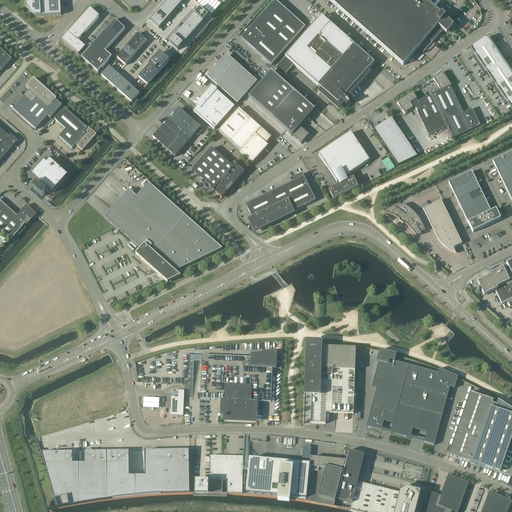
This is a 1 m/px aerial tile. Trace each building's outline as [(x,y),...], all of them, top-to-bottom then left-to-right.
[(25,0),(26,8),(35,17),(61,15),(60,0),(25,0)] [(168,0),(164,5),(173,13),(178,8),(168,0)] [(450,24),(422,0),(328,0),(331,2),(359,27),(387,52),(403,66),(404,65),(417,50),(425,41),(427,39),(432,44),(443,31),(447,34),(454,26),(450,23),(450,24)] [(275,1),(248,31),(241,39),(250,47),(271,66),(305,28),(305,27),(275,1)] [(164,5),(159,10),(168,18),(173,13),(164,5)] [(199,8),(194,14),(203,22),(208,16),(199,8)] [(78,41),(88,30),(100,17),(90,9),(68,33),(71,35),(65,42),(78,54),(84,47),(78,41)] [(159,10),(155,15),(164,23),(168,18),(159,10)] [(194,14),(189,20),(198,28),(203,22),(194,14)] [(155,15),(150,21),(159,29),(164,23),(155,15)] [(321,16),(275,69),(284,77),(294,65),(321,89),(318,92),(331,104),(336,108),(339,111),(345,104),(347,106),(350,102),(349,101),(348,100),(349,99),(350,97),(353,94),(360,86),(364,82),(367,79),(369,76),(372,73),(368,70),(369,70),(374,63),(321,16)] [(115,20),(81,58),(98,73),(112,57),(105,51),(125,29),(115,20)] [(189,20),(184,25),(193,33),(198,28),(189,20)] [(184,25),(179,31),(188,39),(193,33),(184,25)] [(179,31),(174,37),(183,45),(188,39),(179,31)] [(126,66),(147,42),(138,34),(117,58),(126,66)] [(174,37),(169,43),(178,51),(183,45),(174,37)] [(475,56),(472,57),(484,74),(486,73),(495,86),(493,88),(504,105),(507,103),(511,110),(511,74),(503,61),(506,60),(494,43),(492,44),(487,37),(470,49),(475,56)] [(0,71),(1,72),(12,60),(0,49),(0,71)] [(160,53),(138,77),(147,85),(169,61),(160,53)] [(211,72),(207,76),(238,104),(257,82),(242,69),(239,73),(225,60),(213,73),(211,72)] [(139,94),(109,67),(101,75),(132,103),(139,94)] [(314,110),(271,72),(249,98),(289,134),(291,136),(292,135),(294,137),(293,137),(301,144),(309,136),(299,127),(314,110),(314,111),(316,109),(315,108),(314,110)] [(452,139),(480,126),(478,121),(473,123),(467,112),(472,109),(463,113),(450,87),(451,86),(442,72),(433,79),(441,91),(417,102),(416,100),(417,99),(412,93),(397,103),(404,114),(415,107),(428,136),(447,127),(452,139)] [(13,109),(13,110),(35,130),(36,129),(47,117),(48,116),(50,119),(62,106),(55,100),(57,99),(34,78),(26,87),(30,91),(13,109)] [(194,111),(193,111),(214,130),(234,107),(217,91),(212,87),(196,105),(197,107),(194,111)] [(3,101),(12,91),(10,89),(1,99),(3,101)] [(97,135),(88,128),(87,129),(65,109),(55,120),(66,130),(59,138),(72,149),(74,147),(80,152),(81,151),(82,152),(95,137),(97,135)] [(174,157),(175,157),(201,128),(179,109),(166,123),(153,138),(162,146),(174,157)] [(272,138),(239,109),(219,131),(252,161),(252,160),(257,155),(258,156),(260,154),(259,153),(272,138)] [(384,136),(380,139),(398,166),(417,157),(391,118),(387,121),(388,123),(379,129),(384,136)] [(0,161),(17,142),(10,135),(8,137),(0,129),(0,161)] [(351,134),(318,155),(337,182),(338,181),(339,185),(329,190),(333,200),(358,188),(353,178),(347,182),(345,177),(369,161),(351,134)] [(234,168),(212,149),(192,170),(214,190),(215,188),(218,191),(216,194),(222,199),(229,190),(231,192),(230,192),(231,192),(233,190),(233,189),(232,190),(231,188),(245,173),(239,168),(235,172),(232,169),(234,168)] [(493,162),(497,172),(509,166),(504,156),(493,162)] [(52,193),(68,176),(47,158),(34,173),(39,178),(38,180),(42,184),(40,186),(37,183),(33,188),(42,197),(47,192),(44,190),(46,188),(52,193)] [(511,172),(509,166),(497,172),(501,179),(511,173),(511,172)] [(471,172),(460,178),(465,187),(476,182),(471,172)] [(511,173),(501,179),(505,187),(511,183),(511,173)] [(247,220),(254,234),(295,214),(294,212),(316,201),(302,174),(300,175),(293,178),(295,181),(262,197),(246,205),(252,218),(247,220)] [(460,178),(449,183),(453,193),(465,187),(460,178)] [(476,182),(465,187),(468,195),(480,189),(476,182)] [(129,190),(104,217),(120,231),(141,250),(136,255),(139,258),(140,257),(161,276),(163,278),(162,278),(167,283),(180,277),(175,272),(222,249),(149,184),(137,197),(129,190)] [(465,187),(453,193),(457,200),(468,195),(465,187)] [(480,189),(468,195),(472,202),(484,197),(480,189)] [(468,195),(457,200),(461,208),(472,202),(468,195)] [(484,197),(472,202),(476,210),(487,204),(484,197)] [(455,252),(454,252),(453,249),(462,244),(441,201),(423,210),(438,240),(444,246),(448,249),(456,252),(455,252)] [(0,202),(0,230),(11,240),(25,224),(26,226),(35,216),(36,215),(26,206),(16,217),(0,202)] [(472,202),(461,208),(464,216),(476,210),(472,202)] [(487,204),(476,210),(479,217),(491,212),(487,204)] [(407,208),(403,205),(395,209),(393,208),(382,213),(387,214),(392,216),(396,218),(400,220),(399,222),(403,224),(404,223),(405,224),(408,227),(410,229),(413,233),(416,236),(421,235),(420,233),(425,231),(424,230),(423,226),(421,223),(418,218),(415,215),(412,211),(407,208)] [(476,210),(464,216),(468,223),(479,217),(476,210)] [(491,212),(479,217),(468,223),(473,233),(501,220),(496,210),(491,212)] [(490,276),(477,283),(484,296),(495,291),(502,304),(511,298),(511,291),(508,283),(509,282),(503,268),(500,270),(499,268),(492,271),(493,273),(489,275),(490,276)] [(356,349),(306,347),(303,423),(325,424),(326,414),(335,414),(336,403),(354,404),(356,349)] [(202,365),(200,400),(221,400),(221,401),(226,401),(226,420),(255,421),(256,402),(258,402),(271,403),(273,368),(275,368),(275,354),(252,356),(252,358),(202,356),(202,365)] [(377,389),(366,427),(381,431),(384,422),(393,424),(390,434),(410,439),(413,429),(427,433),(424,443),(434,446),(452,379),(442,377),(443,375),(395,362),(396,358),(381,354),(372,387),(377,389)] [(171,409),(171,415),(178,416),(182,416),(183,416),(184,391),(183,391),(179,391),(178,391),(178,392),(178,398),(177,409),(171,409)] [(470,394),(449,456),(511,477),(511,451),(508,450),(511,439),(511,410),(509,409),(498,401),(496,406),(492,404),(493,401),(470,394)] [(159,409),(160,399),(143,398),(143,408),(159,409)] [(145,477),(137,477),(138,497),(161,495),(184,495),(190,494),(189,451),(145,452),(145,477)] [(332,506),(332,507),(353,511),(415,511),(419,498),(420,496),(420,493),(401,488),(400,492),(399,493),(357,482),(364,455),(348,451),(345,461),(335,500),(352,504),(350,510),(334,507),(332,506)] [(84,464),(78,464),(79,505),(93,502),(107,500),(106,452),(84,452),(84,464)] [(129,452),(106,452),(107,500),(111,500),(131,497),(138,497),(137,477),(129,477),(129,452)] [(42,453),(41,453),(52,489),(58,509),(68,507),(73,506),(79,505),(78,464),(73,464),(73,453),(42,453)] [(210,456),(209,483),(198,483),(198,493),(204,493),(204,494),(190,494),(244,496),(244,495),(242,495),(243,457),(210,456)] [(310,465),(306,501),(334,506),(335,500),(345,461),(310,458),(310,465)] [(249,459),(246,494),(278,497),(278,498),(291,499),(291,498),(306,501),(310,465),(249,459)] [(430,493),(424,511),(507,511),(511,502),(489,492),(481,511),(451,511),(452,511),(451,511),(457,511),(468,483),(448,475),(440,497),(430,493)]
